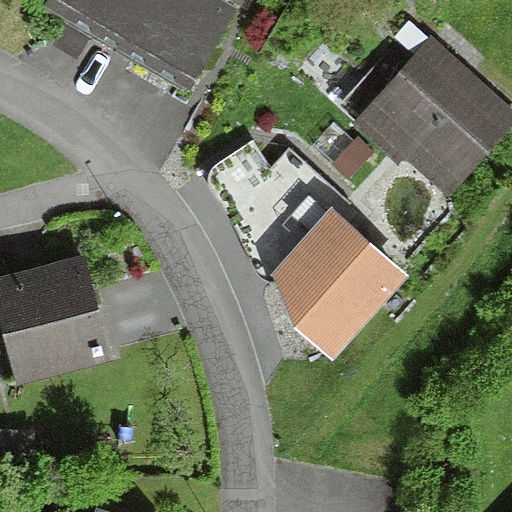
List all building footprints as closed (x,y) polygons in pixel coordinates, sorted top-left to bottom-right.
[(56,15),(174,85),(218,11),(198,0),(57,0),(63,3),(56,15)] [(370,127),(442,190),(506,118),(433,55),(370,127)] [(394,287),(329,230),(281,284),(297,328),(331,358),(394,287)] [(102,351),(80,265),(0,285),(0,339),(9,375),(102,351)] [(0,459),(27,461),(28,434),(0,433),(0,459)]
